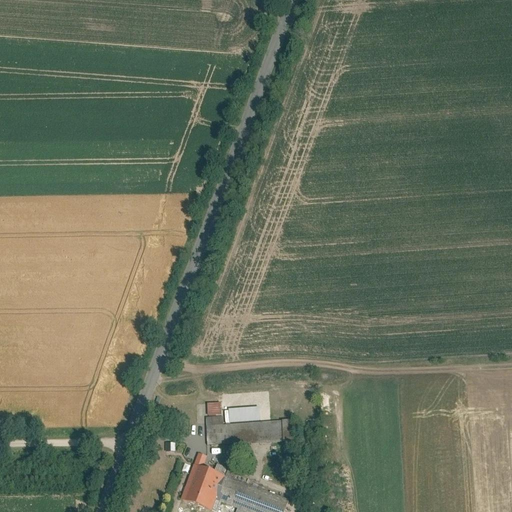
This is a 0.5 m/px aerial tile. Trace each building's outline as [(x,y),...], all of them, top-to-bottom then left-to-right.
[(206,419),(207,446),(295,442),(294,422),(231,424),(230,417),(206,419)] [(174,441),(165,441),(166,453),(175,453),(174,441)] [(203,470),(207,457),(197,454),(193,467),(203,470)] [(203,470),(193,467),(181,502),(209,511),(211,511),(215,502),(223,480),(224,477),(203,470)] [(223,480),(215,502),(247,511),(284,511),(288,501),(223,480)]
